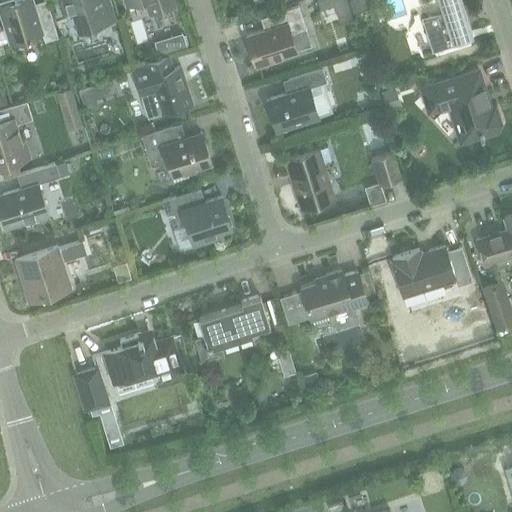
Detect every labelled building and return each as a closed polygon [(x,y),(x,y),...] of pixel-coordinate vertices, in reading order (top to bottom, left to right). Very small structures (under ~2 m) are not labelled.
[(9,0),(0,3),(0,11),(10,42),(42,32),(45,41),(58,37),(49,6),(36,10),(33,0),(9,0)] [(73,10),(76,19),(79,31),(115,19),(108,0),(97,0),(96,0),(95,0),(59,0),(64,13),(73,10)] [(143,0),(146,0),(151,13),(175,5),(172,0),(126,0),(128,5),(143,0)] [(348,0),(353,12),(370,6),(367,0),(348,0)] [(422,16),(432,51),(465,41),(464,38),(473,35),(462,0),(438,0),(442,12),(422,16)] [(247,35),(255,63),(269,59),(271,61),(281,58),(282,55),(296,50),(290,33),(306,28),(299,5),(270,14),(274,27),(247,35)] [(189,23),(167,36),(175,48),(196,36),(189,23)] [(357,48),(342,51),(347,73),(362,69),(357,48)] [(148,117),(162,113),(193,103),(181,65),(173,67),(169,55),(146,62),(147,66),(133,71),(148,117)] [(267,99),(276,130),(319,117),(309,87),(327,81),(322,67),(288,78),(292,91),(267,99)] [(450,100),(462,139),(479,133),(480,134),(483,133),(483,132),(486,131),(489,133),(497,131),(501,123),(498,115),(495,113),(493,107),(490,108),(478,70),(422,88),(429,110),(446,104),(445,102),(450,100)] [(83,80),(69,85),(81,122),(95,117),(83,80)] [(0,165),(30,156),(30,155),(26,156),(16,123),(32,118),(27,100),(0,108),(0,165)] [(178,137),(174,124),(141,135),(149,158),(165,153),(174,182),(189,177),(187,170),(212,163),(203,136),(177,144),(176,140),(178,137)] [(318,148),(286,158),(301,208),(312,204),(316,206),(321,205),(323,201),(328,199),(324,188),(330,186),(323,162),(328,161),(324,147),(318,149),(318,148)] [(372,158),(380,184),(401,177),(393,151),(372,158)] [(4,222),(5,227),(48,213),(38,183),(60,176),(55,162),(17,174),(21,188),(0,194),(0,210),(1,213),(3,212),(6,221),(4,222)] [(198,203),(194,191),(162,201),(167,216),(174,213),(179,228),(187,225),(193,245),(217,237),(215,232),(232,226),(231,223),(228,224),(224,214),(227,213),(222,195),(198,203)] [(477,238),(485,263),(511,254),(511,214),(504,217),(508,228),(477,238)] [(71,287),(63,261),(87,253),(83,240),(59,247),(58,245),(16,259),(21,275),(24,274),(31,299),(71,287)] [(447,250),(446,245),(429,251),(421,254),(419,248),(392,257),(393,262),(392,262),(392,264),(386,266),(384,268),(382,271),(383,274),(384,276),(387,278),(390,278),(396,276),(402,295),(455,279),(457,284),(472,280),(461,245),(447,250)] [(327,278),(301,286),(311,319),(313,319),(314,324),(329,319),(327,315),(367,302),(357,270),(343,275),(341,269),(325,274),(327,278)] [(484,287),(497,329),(511,324),(511,315),(501,281),(484,287)] [(205,345),(207,350),(213,349),(212,347),(252,334),(251,331),(270,325),(260,294),(241,300),(242,304),(199,317),(207,344),(205,345)] [(105,351),(115,382),(159,368),(161,377),(182,370),(172,336),(154,342),(151,329),(120,339),(122,346),(105,351)] [(97,367),(76,374),(87,408),(108,402),(97,367)]
